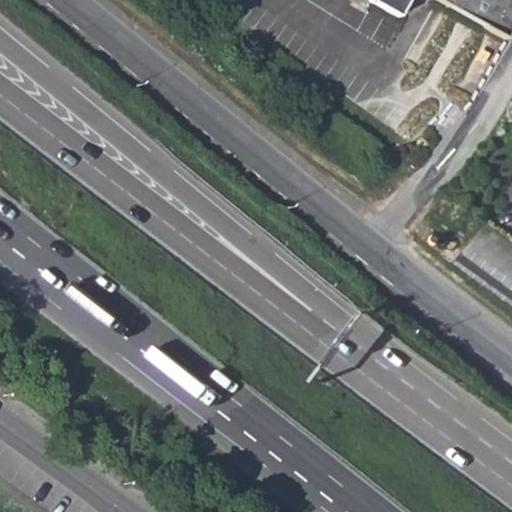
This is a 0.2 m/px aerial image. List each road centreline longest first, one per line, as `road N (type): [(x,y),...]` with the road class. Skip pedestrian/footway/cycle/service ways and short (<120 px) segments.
road 1 (residential): [(65,0),(511,355)]
road 2 (trunk): [(0,214),(375,511)]
road 3 (trunk): [(312,333),(315,300),(0,37)]
road 4 (trunk): [(312,333),(0,94)]
road 5 (trunk): [(511,484),(312,333)]
road 6 (residential): [(0,424),(115,511)]
